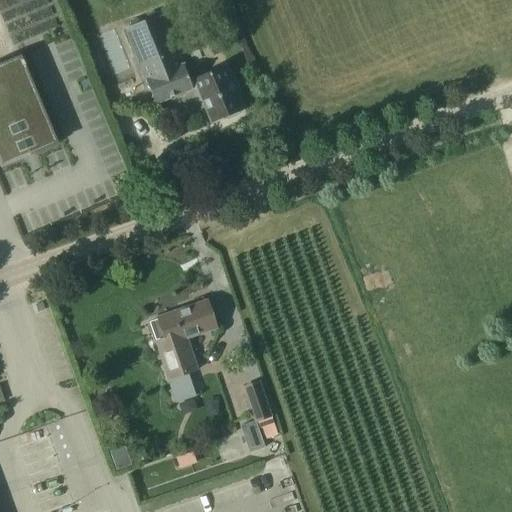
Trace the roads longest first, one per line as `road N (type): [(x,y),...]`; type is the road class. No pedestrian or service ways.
road 1 (tertiary): [(0,285),(511,101)]
road 2 (unknown): [(10,281),(31,377),(71,406),(117,511)]
